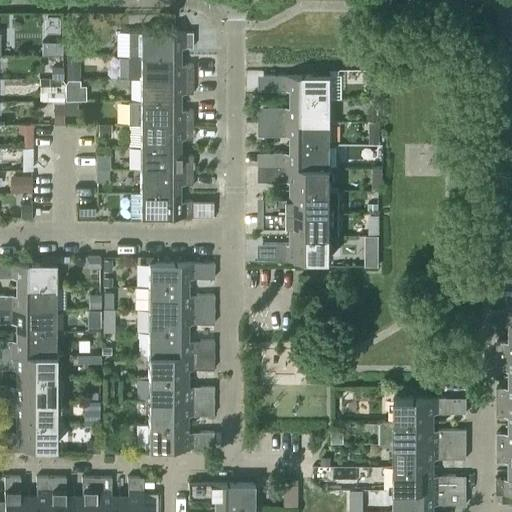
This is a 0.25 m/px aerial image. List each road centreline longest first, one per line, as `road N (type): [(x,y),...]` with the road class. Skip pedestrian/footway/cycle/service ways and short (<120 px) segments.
road 1 (residential): [(500,6),(511,33),(511,248)]
road 2 (residential): [(233,238),(233,0)]
road 3 (residential): [(479,511),(484,312)]
road 4 (residential): [(0,459),(172,464)]
road 5 (residential): [(63,235),(233,238)]
road 6 (residential): [(232,463),(232,298)]
